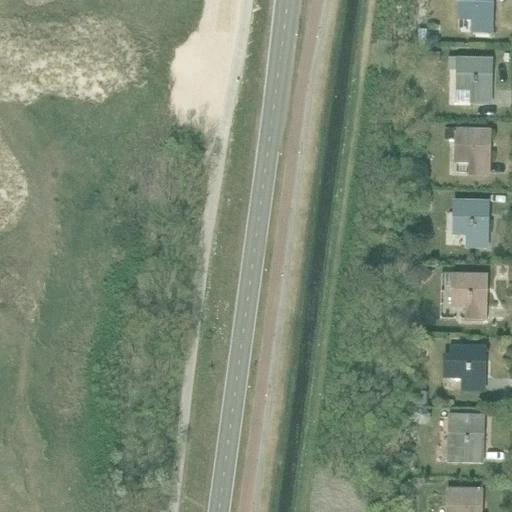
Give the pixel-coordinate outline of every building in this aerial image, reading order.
[(459,0),(459,21),(460,21),(460,19),(473,19),(473,33),(492,34),(493,19),(493,18),(492,18),(491,0),(459,0)] [(449,59),(449,70),(458,70),(457,93),(457,102),(490,103),(490,91),(491,91),(491,90),(490,90),(491,60),(490,60),(490,62),(459,62),(459,59),(458,59),(449,59)] [(457,131),(456,131),(444,131),(444,141),(456,141),(455,165),(456,165),(456,163),(490,163),(490,162),(488,162),(489,132),(488,132),(488,134),(457,134),(457,131)] [(421,199),(421,210),(428,210),(429,199),(421,199)] [(456,205),(456,203),(455,203),(454,237),(455,237),(455,234),(488,235),(488,234),(487,234),(487,204),(486,204),(486,206),(456,205)] [(454,277),(454,275),(453,275),(452,309),(453,309),(453,306),(486,307),(486,306),(485,306),(486,276),(485,276),(485,278),(454,277)] [(452,350),(452,347),(451,347),(451,359),(444,359),(443,378),(451,379),(451,381),(452,381),(452,379),(485,379),(485,378),(483,378),(484,348),(483,348),(483,350),(452,350)] [(482,450),(482,420),(450,419),(448,463),(471,464),(471,451),(483,451),(483,450),(482,450)] [(449,492),(449,491),(448,491),(447,511),(480,511),(481,492),(480,492),(480,493),(449,492)]
